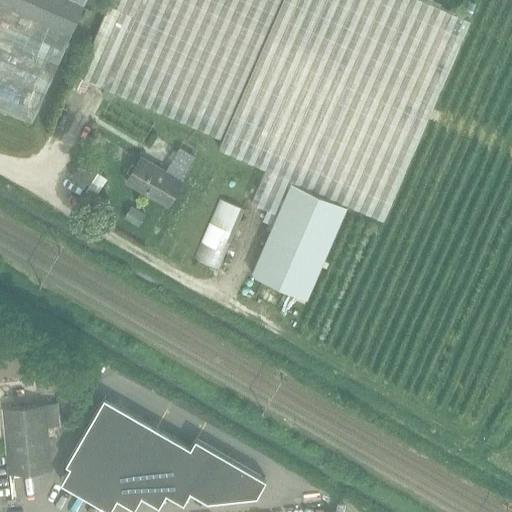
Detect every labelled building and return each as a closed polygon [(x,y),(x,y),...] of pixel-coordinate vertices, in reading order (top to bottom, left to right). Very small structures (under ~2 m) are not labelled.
[(85,0),(0,0),(0,108),(31,122),(85,0)] [(108,3),(77,73),(103,85),(102,86),(105,87),(101,95),(113,100),(116,92),(220,139),(218,147),(265,167),(250,200),(267,208),(262,220),(272,224),(251,273),(306,297),(348,204),(382,218),(383,219),(426,119),(431,108),(470,19),(452,11),(443,7),(426,0),(112,0),(111,4),(108,3)] [(168,203),(188,169),(195,157),(179,147),(176,151),(172,149),(168,156),(172,159),(165,170),(140,156),(126,181),(155,198),(156,196),(168,203)] [(213,195),(197,255),(222,261),(237,201),(213,195)] [(145,213),(131,204),(123,217),(138,226),(133,234),(141,239),(147,229),(139,224),(145,213)] [(190,447),(104,397),(65,463),(70,466),(60,481),(109,510),(117,497),(133,507),(140,494),(158,504),(166,492),(183,501),(190,490),(207,500),(255,494),(264,479),(195,438),(190,447)] [(47,437),(46,426),(60,425),(58,402),(44,404),(2,407),(5,440),(47,437)] [(8,473),(50,470),(47,437),(5,440),(8,473)] [(289,504),(336,503),(336,492),(289,493),(289,504)]
